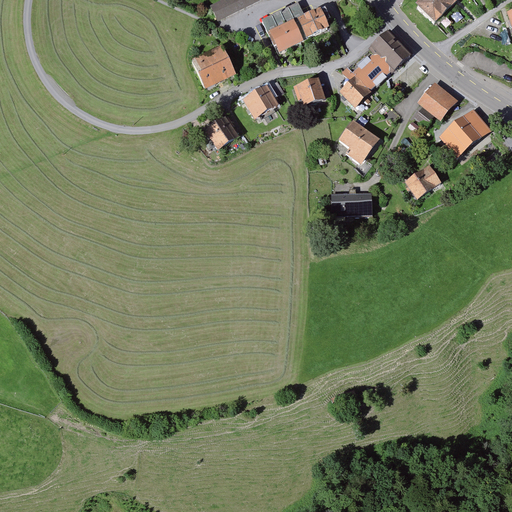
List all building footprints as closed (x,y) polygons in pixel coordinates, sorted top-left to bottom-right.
[(222,0),(210,6),(218,21),(261,0),(222,0)] [(418,0),(416,3),(435,22),(457,0),(418,0)] [(262,20),(269,33),(304,16),(298,3),(262,20)] [(304,16),(269,33),(278,53),(329,29),(325,19),(329,18),(324,8),(321,10),(320,9),(304,16)] [(388,30),(369,49),(371,51),(391,72),(392,73),(411,55),(388,30)] [(474,40),(469,51),(481,56),(484,50),(511,63),(511,53),(486,41),(484,45),(474,40)] [(223,45),(192,61),(206,90),(237,74),(223,45)] [(349,71),(369,92),(391,72),(371,51),(349,71)] [(371,94),(369,92),(349,71),(348,70),(344,73),(351,80),(339,92),(355,108),(371,94)] [(325,99),(319,79),(293,86),(297,101),(302,100),(303,105),(325,99)] [(277,81),(271,85),(278,96),(284,93),(277,81)] [(271,85),(270,83),(243,100),(255,119),(279,104),(275,98),(278,96),(271,85)] [(442,121),(457,100),(435,83),(419,103),(442,121)] [(422,109),(415,119),(426,127),(433,118),(422,109)] [(219,110),(213,114),(216,118),(222,114),(219,110)] [(490,130),(474,110),(440,137),(457,158),(490,130)] [(239,137),(226,116),(204,131),(215,147),(217,151),(239,137)] [(354,120),(339,140),(350,148),(346,154),(361,165),(380,138),(354,120)] [(412,122),(408,128),(416,133),(420,128),(412,122)] [(215,147),(204,131),(198,135),(209,151),(215,147)] [(442,184),(430,165),(405,181),(417,200),(442,184)] [(372,217),(371,195),(356,195),(356,190),(349,190),(349,195),(332,195),(332,218),(372,217)] [(361,393),(340,403),(346,416),(367,407),(361,393)]
